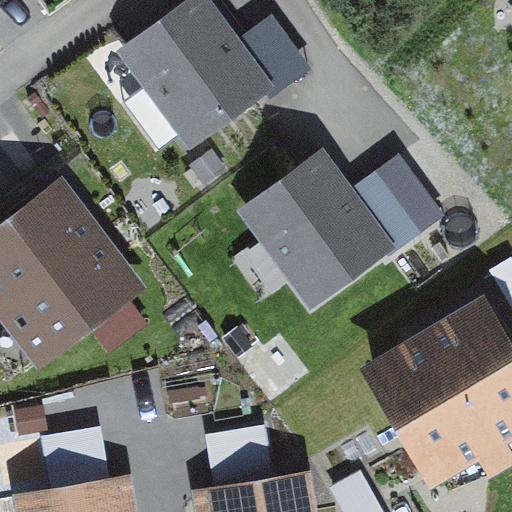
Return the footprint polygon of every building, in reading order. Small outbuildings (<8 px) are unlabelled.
[(270,0),(264,0),(244,15),(286,72),(310,55),(270,0)] [(130,51),(192,135),(259,85),(198,2),(130,51)] [(252,211),(312,294),(380,245),(319,161),(252,211)] [(0,231),(0,301),(4,306),(95,238),(57,188),(0,231)] [(41,356),(132,287),(95,238),(4,306),(41,356)] [(511,459),(511,454),(498,432),(511,423),(511,360),(482,309),(374,373),(432,471),(473,447),(489,473),(511,459)] [(216,434),(226,491),(204,495),(206,511),(305,511),(300,479),(271,484),(261,426),(216,434)] [(26,511),(125,511),(121,483),(99,486),(89,429),(44,437),(54,494),(24,499),(26,511)] [(346,511),(351,511),(374,500),(359,472),(332,487),(346,511)]
